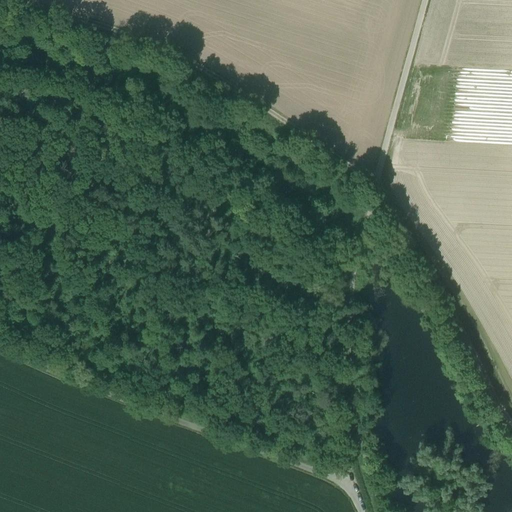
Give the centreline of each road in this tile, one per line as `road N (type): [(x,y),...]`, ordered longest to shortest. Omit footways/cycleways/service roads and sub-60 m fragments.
road 1 (track): [(0,0),(100,26),(208,71),(374,189)]
road 2 (track): [(342,480),(0,348)]
road 3 (track): [(374,189),(351,299),(361,439),(349,450),(342,480)]
road 4 (track): [(374,189),(511,423)]
road 5 (track): [(374,189),(426,0)]
